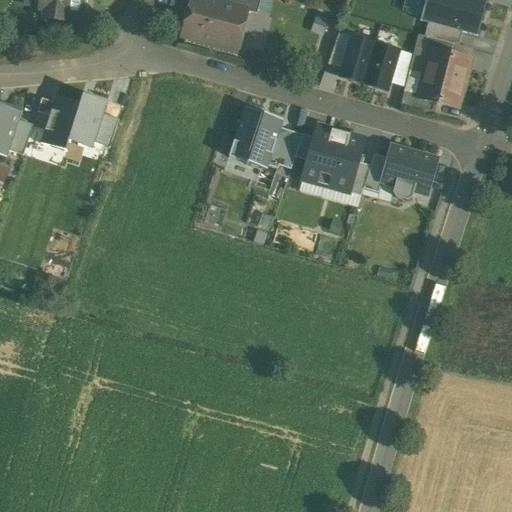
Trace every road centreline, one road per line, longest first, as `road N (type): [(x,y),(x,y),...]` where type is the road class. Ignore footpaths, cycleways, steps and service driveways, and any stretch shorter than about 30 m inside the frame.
road 1 (residential): [(123,63),(183,61),(482,138)]
road 2 (unclassified): [(368,511),(464,192)]
road 3 (residential): [(0,73),(123,63)]
